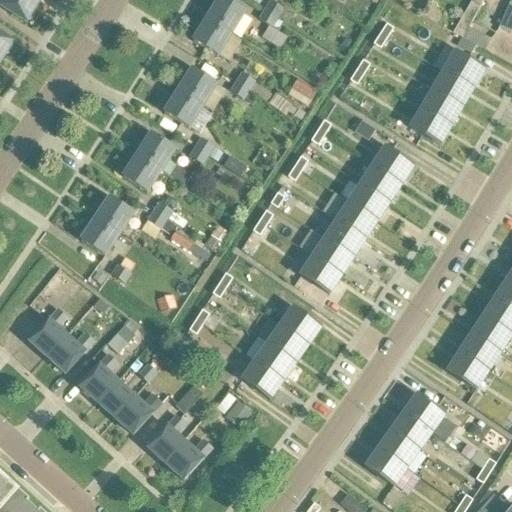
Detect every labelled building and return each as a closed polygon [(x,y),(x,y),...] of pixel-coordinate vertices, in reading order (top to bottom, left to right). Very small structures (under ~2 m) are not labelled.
[(38,5),(30,0),(5,0),(0,9),(26,25),(27,22),(30,22),(33,17),(33,14),(38,5)] [(220,0),(206,23),(231,37),(244,15),(220,0)] [(474,0),(453,36),(463,42),(469,30),(485,0),(474,0)] [(511,0),(498,31),(509,36),(511,30),(511,0)] [(270,4),(264,13),(277,21),(283,12),(270,4)] [(277,21),(264,13),(259,22),(272,30),(277,21)] [(324,42),(344,55),(363,26),(343,13),(324,42)] [(231,37),(206,23),(193,45),(217,60),(231,37)] [(393,32),(386,28),(380,38),(387,42),(393,32)] [(469,30),(463,42),(485,54),(491,43),(469,30)] [(0,64),(5,57),(8,56),(11,51),(10,48),(12,45),(0,37),(0,64)] [(387,42),(380,38),(373,48),(380,52),(387,42)] [(483,74),(455,57),(443,76),(472,93),(483,74)] [(363,79),(370,69),(363,64),(356,74),(363,79)] [(192,73),(178,95),(202,110),(216,88),(192,73)] [(363,79),(356,74),(350,84),(357,89),(363,79)] [(472,93),(443,76),(432,95),(461,111),(472,93)] [(242,77),(236,86),(249,94),(255,85),(242,77)] [(316,95),(298,83),(291,93),(310,105),(316,95)] [(249,94),(236,86),(231,95),(244,103),(249,94)] [(202,110),(178,95),(164,117),(188,132),(202,110)] [(461,111),(432,95),(421,113),(450,130),(461,111)] [(450,130),(421,113),(410,132),(439,149),(450,130)] [(317,135),(324,139),(331,129),(324,125),(317,135)] [(368,144),(375,133),(362,125),(355,136),(368,144)] [(324,139),(317,135),(311,145),(318,149),(324,139)] [(151,137),(137,159),(160,175),(175,153),(151,137)] [(201,143),(195,151),(208,160),(214,151),(201,143)] [(208,160),(195,151),(189,160),(202,169),(208,160)] [(216,165),(222,157),(213,152),(208,160),(216,165)] [(412,170),(385,152),(372,171),(400,189),(412,170)] [(160,175),(137,159),(122,181),(146,196),(160,175)] [(300,161),(294,171),(301,175),(307,165),(300,161)] [(294,185),(301,175),(294,171),(287,181),(294,185)] [(400,189),(372,171),(360,189),(388,207),(400,189)] [(24,172),(11,190),(27,201),(40,183),(24,172)] [(388,207),(360,189),(348,207),(376,225),(388,207)] [(284,202),(277,197),(270,208),(277,212),(284,202)] [(109,201),(95,223),(119,238),(133,216),(109,201)] [(172,215),(166,211),(159,207),(153,215),(166,224),(167,221),(172,215)] [(376,225),(348,207),(336,225),(364,243),(376,225)] [(166,224),(153,215),(147,224),(160,233),(166,224)] [(272,219),(266,215),(259,225),(266,230),(272,219)] [(119,238),(95,223),(80,245),(104,260),(119,238)] [(253,235),(259,240),(266,230),(259,225),(253,235)] [(364,243),(336,225),(325,243),(352,261),(364,243)] [(187,255),(193,246),(176,235),(170,244),(187,255)] [(352,261),(325,243),(313,261),(340,279),(352,261)] [(340,279),(313,261),(300,280),(328,298),(340,279)] [(112,278),(125,286),(131,278),(118,269),(112,278)] [(100,272),(93,282),(100,287),(107,277),(100,272)] [(232,282),(225,278),(219,288),(226,292),(232,282)] [(69,282),(53,300),(62,308),(78,291),(69,282)] [(511,288),(507,285),(495,303),(511,313),(511,288)] [(226,292),(219,288),(212,298),(219,302),(226,292)] [(176,310),(173,298),(158,302),(161,314),(176,310)] [(511,313),(495,303),(483,321),(511,339),(511,337),(511,313)] [(320,331),(293,312),(280,330),(307,350),(320,331)] [(30,345),(47,361),(66,340),(57,332),(67,322),(58,314),(30,345)] [(202,314),(195,324),(202,328),(209,318),(202,314)] [(511,339),(483,321),(471,339),(499,357),(511,339)] [(202,328),(195,324),(189,334),(196,339),(202,328)] [(124,330),(107,348),(117,358),(134,339),(124,330)] [(307,350),(280,330),(267,348),(295,367),(307,350)] [(66,340),(47,361),(65,377),(93,346),(85,338),(75,349),(66,340)] [(499,357),(471,339),(459,357),(487,375),(499,357)] [(295,367),(267,348),(255,366),(282,385),(295,367)] [(153,364),(160,370),(168,361),(161,355),(153,364)] [(487,375),(459,357),(447,376),(475,394),(487,375)] [(80,391),(98,407),(117,386),(108,378),(117,367),(108,359),(80,391)] [(242,384),(269,403),(282,385),(255,366),(254,367),(245,360),(234,376),(243,382),(242,384)] [(139,379),(147,387),(157,376),(148,368),(139,379)] [(98,407),(115,422),(134,401),(117,386),(98,407)] [(178,407),(175,410),(184,418),(187,415),(202,398),(193,390),(178,407)] [(134,401),(115,422),(133,438),(161,407),(152,399),(143,410),(134,401)] [(417,399),(404,417),(431,437),(444,418),(417,399)] [(239,432),(252,415),(237,404),(225,421),(239,432)] [(431,437),(404,417),(391,435),(418,454),(431,437)] [(148,452),(166,468),(184,447),(175,439),(185,428),(176,420),(148,452)] [(391,435),(379,453),(406,472),(418,454),(391,435)] [(184,447),(166,468),(183,484),(212,452),(203,445),(193,455),(184,447)] [(379,453),(366,471),(393,490),(406,472),(379,453)] [(495,467),(488,463),(482,473),(489,477),(495,467)] [(489,477),(482,473),(475,483),(482,487),(489,477)] [(0,511),(34,511),(27,505),(29,503),(17,493),(16,495),(5,485),(7,483),(0,477),(0,511)] [(487,493),(475,511),(480,511),(493,498),(487,493)] [(511,511),(511,507),(508,511),(493,498),(480,511),(511,511)] [(465,499),(459,509),(463,511),(466,511),(472,503),(465,499)]
